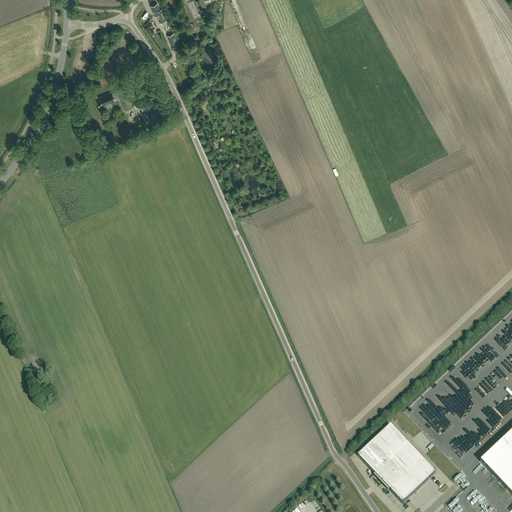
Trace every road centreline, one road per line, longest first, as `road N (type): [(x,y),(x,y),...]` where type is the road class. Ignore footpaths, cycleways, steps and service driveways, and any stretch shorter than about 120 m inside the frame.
road 1 (unclassified): [(333,453),(174,92),(124,15)]
road 2 (secondary): [(0,184),(47,109),(66,24)]
